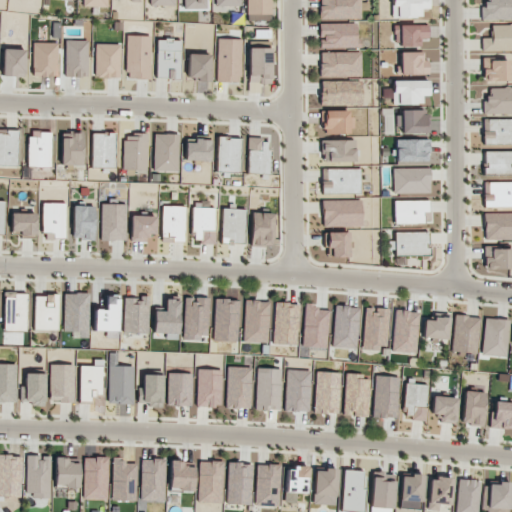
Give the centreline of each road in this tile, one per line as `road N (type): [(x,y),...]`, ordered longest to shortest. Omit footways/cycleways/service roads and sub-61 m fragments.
road 1 (residential): [(0,426),(511,454)]
road 2 (residential): [(0,264),(511,290)]
road 3 (residential): [(0,101),(292,111)]
road 4 (residential): [(454,0),(457,285)]
road 5 (residential): [(294,275),(291,0)]
